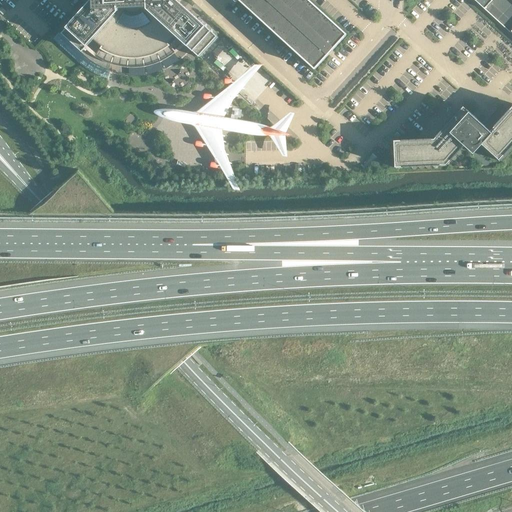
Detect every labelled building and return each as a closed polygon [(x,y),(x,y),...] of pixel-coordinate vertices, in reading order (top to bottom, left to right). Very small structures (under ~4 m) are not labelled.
[(59,33),(53,39),(78,63),(85,68),(93,73),(102,77),(108,79),(110,73),(121,75),(128,76),(136,76),(143,76),(150,75),(156,73),(163,70),(169,68),(176,64),(179,61),(184,57),(188,54),(191,51),(199,58),(218,38),(176,0),(91,0),(92,2),(62,35),(59,33)] [(239,0),(315,70),(347,35),(307,0),(239,0)] [(511,0),(472,0),(511,35),(511,33),(511,0)] [(394,142),(395,169),(447,166),(466,145),(468,146),(471,147),(473,148),(476,147),(478,146),(480,145),(499,162),(511,147),(511,107),(508,112),(500,121),(496,118),(496,116),(497,115),(496,115),(493,115),(493,113),(489,110),(486,114),(486,115),(483,115),(483,116),(483,117),(483,119),(480,122),(477,120),(472,115),(464,107),(434,140),(399,141),(394,142)] [(330,147),(341,157),(352,144),(342,135),(330,147)] [(52,501),(55,511),(80,511),(129,496),(123,478),(52,501)]
